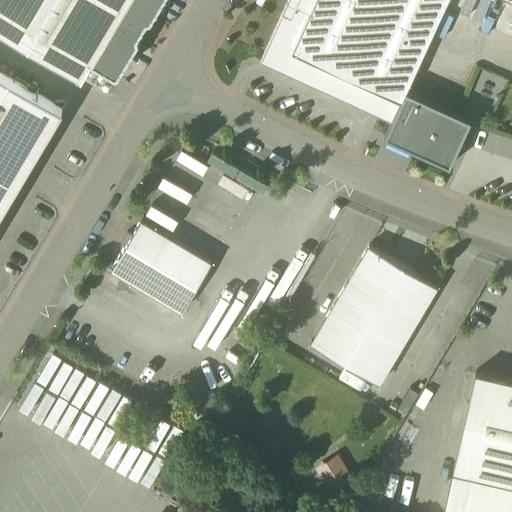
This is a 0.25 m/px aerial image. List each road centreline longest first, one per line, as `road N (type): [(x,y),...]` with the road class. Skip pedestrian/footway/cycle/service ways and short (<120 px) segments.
road 1 (residential): [(176,60),(303,138),(511,223)]
road 2 (residential): [(0,356),(176,60)]
